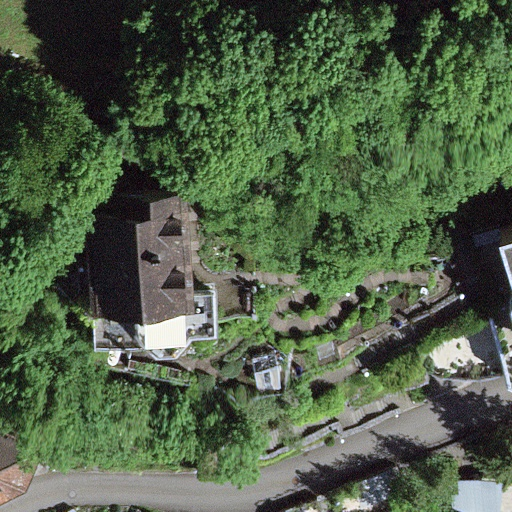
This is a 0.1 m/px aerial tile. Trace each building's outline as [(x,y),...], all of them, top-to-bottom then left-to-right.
[(92,250),(93,282),(187,279),(179,169),(86,176),(92,250)] [(511,199),(463,214),(510,361),(511,361),(511,199)] [(93,282),(92,250),(53,252),(54,278),(94,309),(96,335),(227,330),(225,277),(187,279),(93,282)] [(0,473),(23,445),(0,437),(0,473)] [(351,480),(360,499),(403,484),(395,463),(351,480)] [(511,511),(511,471),(507,471),(497,496),(498,511),(511,511)] [(498,511),(497,496),(425,504),(421,511),(498,511)]
